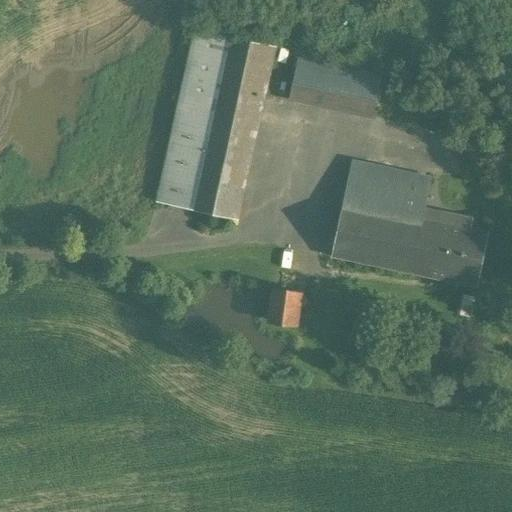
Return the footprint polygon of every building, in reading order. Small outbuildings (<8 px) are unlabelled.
[(316,0),(316,1),(313,5),(311,8),(310,12),(309,17),(309,21),(309,25),(309,29),(311,34),(312,38),(315,41),(317,45),(320,48),(324,50),(328,52),(332,54),(336,55),(340,56),(344,56),(349,55),(353,54),(357,53),(361,51),(364,49),(367,46),(370,42),(373,39),(375,35),(376,31),(377,27),(377,22),(377,18),(376,14),(375,10),(373,6),(371,2),(369,0),(316,0)] [(194,29),(156,201),(187,208),(225,36),(194,29)] [(274,46),(225,36),(187,208),(236,219),(274,46)] [(382,70),(298,52),(288,98),(371,116),(376,97),(382,70)] [(421,176),(352,161),(331,256),(400,271),(421,176)] [(438,222),(421,218),(430,178),(421,176),(400,271),(475,287),(487,232),(468,227),(469,220),(440,213),(438,222)] [(282,250),(282,267),(300,267),(300,251),(282,250)] [(297,294),(273,291),(270,321),(294,324),(297,294)]
